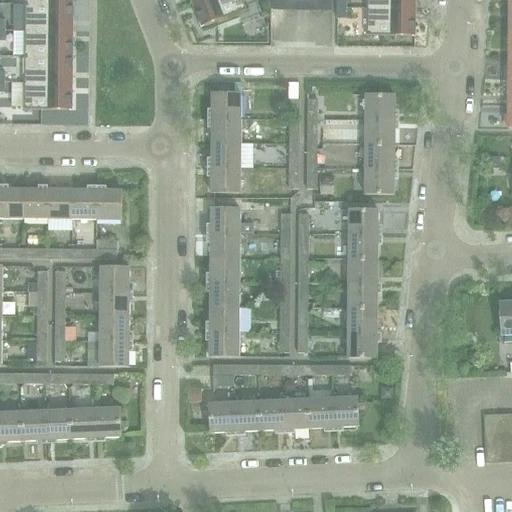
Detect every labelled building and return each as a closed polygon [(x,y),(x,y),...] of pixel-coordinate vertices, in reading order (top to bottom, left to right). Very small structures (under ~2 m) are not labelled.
[(242,0),(195,0),(191,2),(196,15),(195,15),(198,23),(199,23),(201,27),(246,10),(242,0)] [(271,0),(271,11),(283,11),(283,0),(271,0)] [(283,0),(283,11),(295,11),(295,0),(283,0)] [(295,0),(295,11),(307,11),(307,0),(295,0)] [(307,0),(307,11),(319,11),(319,0),(307,0)] [(331,11),(331,0),(319,0),(319,11),(331,11)] [(337,0),(337,8),(347,8),(347,0),(337,0)] [(366,0),(367,9),(415,9),(414,0),(366,0)] [(73,5),(25,5),(24,31),(72,31),(73,17),(74,17),(74,9),(73,9),(73,5)] [(347,8),(337,8),(337,19),(347,19),(347,8)] [(415,9),(367,9),(366,36),(414,36),(414,32),(415,32),(415,23),(414,23),(415,9)] [(72,31),(24,31),(24,57),(72,57),(72,54),(73,54),(73,45),(72,45),(72,31)] [(72,57),(24,57),(24,83),(72,83),(72,69),(73,69),(73,61),(72,61),(72,57)] [(72,83),(24,83),(24,110),(72,110),(72,106),(73,106),(73,97),(72,97),(72,83)] [(208,111),(208,120),(241,120),(241,95),(212,95),(211,111),(208,111)] [(365,97),(365,122),(397,122),(397,113),(394,113),(394,97),(365,97)] [(289,100),(289,121),(299,121),(299,100),(289,100)] [(307,101),(307,121),(317,121),(317,101),(307,101)] [(211,130),(211,144),(241,145),(241,120),(208,120),(208,130),(211,130)] [(289,121),(289,145),(299,145),(299,121),(289,121)] [(307,121),(307,145),(317,145),(317,121),(307,121)] [(365,122),(365,146),(394,146),(394,132),(397,132),(397,122),(365,122)] [(208,159),(208,168),(241,169),(241,145),(211,144),(211,159),(208,159)] [(289,145),(289,169),(299,169),(299,145),(289,145)] [(307,145),(307,169),(317,169),(317,145),(307,145)] [(365,146),(365,170),(397,170),(397,161),(394,161),(394,146),(365,146)] [(240,194),(241,169),(208,168),(208,178),(211,178),(211,194),(240,194)] [(289,169),(288,190),(299,190),(299,169),(289,169)] [(307,169),(307,191),(317,191),(317,169),(307,169)] [(397,180),(397,170),(365,170),(364,195),(393,195),(394,180),(397,180)] [(320,178),(320,187),(332,187),(332,178),(320,178)] [(0,219),(23,220),(23,191),(8,190),(8,187),(0,187),(0,219)] [(23,220),(48,220),(48,191),(48,188),(39,188),(39,191),(23,191),(23,220)] [(72,220),(97,221),(97,188),(87,188),(87,191),(72,191),(72,220)] [(106,188),(97,188),(97,221),(122,221),(122,191),(106,191),(106,188)] [(48,220),(72,220),(72,191),(48,191),(48,220)] [(240,210),(211,210),(211,226),(210,235),(240,236),(253,236),(253,226),(240,226),(240,210)] [(349,211),(349,237),(381,237),(381,228),(378,227),(378,212),(349,211)] [(280,215),(280,236),(290,236),(290,215),(280,215)] [(299,216),(299,236),(309,236),(309,216),(299,216)] [(210,245),(210,260),(240,260),(240,236),(207,235),(207,245),(210,245)] [(280,236),(280,260),(290,260),(290,236),(280,236)] [(299,236),(298,260),(308,260),(309,236),(299,236)] [(349,237),(349,261),(378,261),(378,246),(381,246),(381,237),(349,237)] [(0,249),(0,259),(23,260),(23,250),(0,249)] [(23,250),(23,260),(47,260),(47,250),(23,250)] [(47,250),(47,260),(72,260),(72,250),(47,250)] [(96,250),(72,250),(72,260),(96,260),(96,250)] [(96,250),(96,260),(118,261),(118,251),(96,250)] [(207,274),(207,284),(239,284),(240,260),(210,260),(210,274),(207,274)] [(280,260),(280,284),(290,284),(290,260),(280,260)] [(298,260),(298,284),(308,285),(308,260),(298,260)] [(349,261),(348,285),(377,285),(378,261),(349,261)] [(100,269),(100,294),(133,294),(133,285),(130,285),(130,269),(100,269)] [(38,272),(38,293),(48,293),(48,272),(38,272)] [(56,273),(56,293),(66,293),(66,273),(56,273)] [(210,293),(210,308),(239,308),(239,284),(207,284),(207,293),(210,293)] [(280,284),(280,309),(290,309),(290,284),(280,284)] [(298,284),(298,309),(308,309),(308,285),(298,284)] [(348,285),(348,309),(377,310),(377,294),(380,294),(380,285),(377,285),(348,285)] [(38,293),(38,318),(48,318),(48,293),(38,293)] [(56,293),(56,318),(66,318),(66,293),(56,293)] [(100,294),(100,318),(129,318),(129,304),(132,304),(133,294),(100,294)] [(501,336),(511,335),(511,303),(499,304),(501,336)] [(207,323),(207,332),(239,333),(239,308),(210,308),(210,323),(207,323)] [(280,309),(279,333),(289,333),(290,309),(280,309)] [(298,309),(298,333),(308,333),(308,309),(298,309)] [(348,309),(347,334),(377,334),(377,333),(377,310),(348,309)] [(38,318),(37,342),(48,342),(48,318),(38,318)] [(56,318),(55,342),(65,342),(66,318),(56,318)] [(100,318),(100,342),(132,343),(132,333),(129,333),(129,318),(100,318)] [(209,358),(239,358),(239,333),(207,332),(206,342),(210,342),(209,358)] [(279,333),(279,354),(289,354),(289,333),(279,333)] [(298,333),(298,354),(308,355),(308,333),(298,333)] [(347,359),(376,360),(377,343),(380,343),(380,333),(377,333),(377,334),(347,334),(347,359)] [(37,342),(37,363),(47,363),(48,342),(37,342)] [(55,342),(55,363),(65,363),(65,342),(55,342)] [(132,352),(132,343),(100,342),(100,368),(129,368),(129,352),(132,352)] [(213,366),(213,388),(234,388),(234,377),(234,366),(213,366)] [(234,366),(234,377),(257,377),(258,366),(234,366)] [(258,366),(257,377),(282,377),(282,366),(258,366)] [(306,367),(282,366),(282,377),(306,377),(306,367)] [(331,367),(306,367),(306,377),(331,377),(331,367)] [(331,367),(331,377),(352,377),(352,367),(331,367)] [(20,375),(0,374),(0,384),(20,385),(20,375)] [(20,375),(20,385),(44,385),(45,375),(20,375)] [(45,375),(44,385),(69,385),(69,375),(45,375)] [(69,375),(69,385),(93,385),(93,376),(69,375)] [(93,376),(93,385),(114,386),(114,376),(93,376)] [(381,393),(381,400),(393,400),(393,388),(386,388),(381,393)] [(199,390),(188,391),(188,403),(200,403),(199,390)] [(357,399),(331,400),(333,432),(342,432),(342,429),(358,428),(357,399)] [(331,400),(307,401),(308,430),(323,429),(323,433),(333,432),(331,400)] [(307,401),(283,402),(284,434),(294,434),(294,431),(308,430),(307,401)] [(283,402),(259,403),(260,432),(275,431),(275,435),(284,434),(283,402)] [(259,403),(235,404),(236,436),(245,436),(245,433),(260,432),(259,403)] [(226,437),(236,436),(235,404),(209,405),(210,434),(226,433),(226,437)] [(119,410),(94,411),(95,442),(105,442),(105,439),(121,438),(119,410)] [(94,411),(70,412),(71,440),(86,440),(86,443),(95,442),(94,411)] [(70,412),(46,413),(47,444),(56,444),(56,441),(71,440),(70,412)] [(46,413),(21,414),(23,442),(37,442),(38,445),(47,444),(46,413)] [(21,414),(0,414),(0,446),(8,446),(8,443),(23,442),(21,414)] [(495,415),(484,416),(485,440),(496,440),(495,415)] [(507,415),(495,415),(496,440),(508,439),(507,415)] [(508,439),(496,440),(497,463),(509,463),(508,439)] [(496,440),(485,440),(485,464),(497,463),(496,440)]
